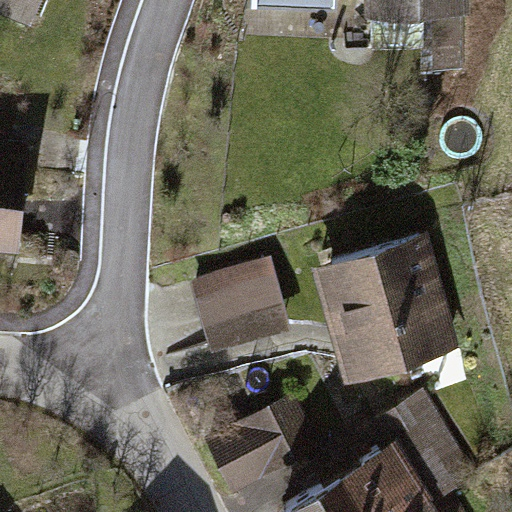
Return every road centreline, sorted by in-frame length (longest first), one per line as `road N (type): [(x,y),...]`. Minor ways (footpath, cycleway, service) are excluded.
road 1 (residential): [(114,361),(141,103),(169,0)]
road 2 (residential): [(114,361),(192,511)]
